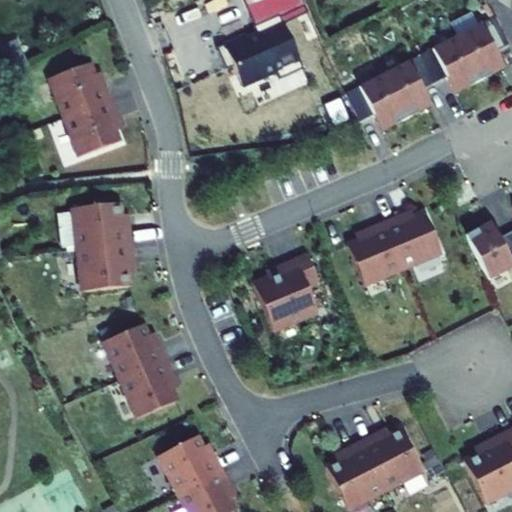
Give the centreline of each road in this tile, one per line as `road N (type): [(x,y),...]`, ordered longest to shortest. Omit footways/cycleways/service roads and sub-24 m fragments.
road 1 (residential): [(511,106),(382,174),(180,257)]
road 2 (residential): [(504,336),(418,372),(245,417)]
road 3 (residential): [(180,257),(169,128),(122,0)]
road 4 (residential): [(245,417),(204,335),(180,257)]
